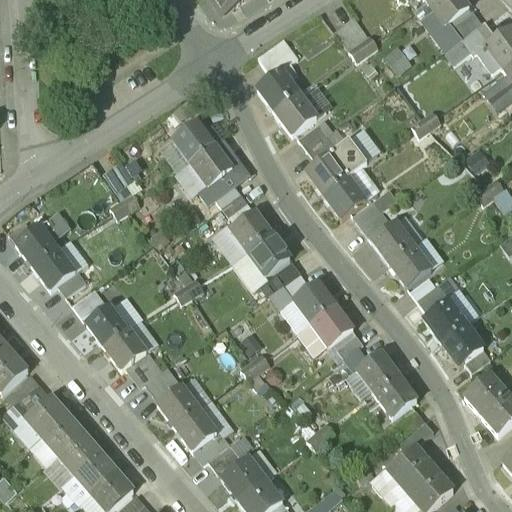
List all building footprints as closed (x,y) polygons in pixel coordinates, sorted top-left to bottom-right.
[(211,0),(204,5),(215,23),(250,0),(211,0)] [(418,0),(426,10),(439,0),(418,0)] [(455,0),(439,0),(426,10),(433,19),(421,27),(443,58),(458,47),(459,47),(447,30),(466,17),(467,16),(455,0)] [(466,17),(447,30),(459,47),(479,33),(470,20),(468,21),(466,17)] [(365,44),(352,25),(343,32),(355,50),(356,51),(365,44)] [(459,47),(458,47),(471,65),(475,61),(477,63),(485,57),(484,56),(495,47),(482,30),(479,33),(459,47)] [(355,50),(343,32),(332,39),(345,57),(355,50)] [(495,47),(484,56),(485,57),(498,76),(501,80),(511,71),(511,41),(509,37),(495,47)] [(368,44),(357,51),(361,57),(372,49),(368,44)] [(282,48),(256,67),(270,86),(279,80),(289,73),(296,68),(282,48)] [(372,49),(361,57),(365,63),(376,55),(372,49)] [(357,51),(346,59),(350,65),(361,57),(357,51)] [(361,57),(350,65),(354,71),(365,63),(361,57)] [(498,76),(485,57),(477,63),(490,81),(498,76)] [(511,71),(501,80),(511,95),(511,71)] [(270,86),(255,98),(272,122),(297,103),(279,80),(270,86)] [(297,103),(272,122),(290,145),(314,127),(297,103)] [(430,119),(419,127),(424,133),(434,126),(430,119)] [(434,126),(424,133),(428,139),(438,132),(434,126)] [(424,133),(419,127),(409,134),(413,141),(424,133)] [(205,143),(196,131),(171,148),(188,173),(213,155),(220,149),(212,138),(205,143)] [(424,133),(413,141),(417,146),(428,139),(424,133)] [(316,135),(297,149),(304,159),(324,144),(316,135)] [(324,144),(304,159),(311,169),(331,154),(324,144)] [(347,150),(328,164),(345,188),(365,174),(347,150)] [(213,155),(188,173),(205,198),(222,185),(230,180),(213,155)] [(345,188),(328,164),(303,182),(320,205),(345,188)] [(121,169),(101,181),(114,201),(133,188),(121,169)] [(212,208),(230,195),(222,185),(205,198),(212,208)] [(345,188),(320,205),(338,230),(363,211),(345,188)] [(494,188),(483,196),(487,201),(498,194),(494,188)] [(498,194),(487,201),(491,207),(501,199),(498,194)] [(230,195),(212,208),(219,218),(237,205),(230,195)] [(483,196),(471,204),(475,210),(487,201),(483,196)] [(487,201),(475,210),(479,215),(491,207),(487,201)] [(131,203),(119,210),(123,216),(135,209),(131,203)] [(237,205),(219,218),(225,227),(245,213),(238,204),(237,205)] [(135,209),(123,216),(126,221),(138,214),(135,209)] [(119,210),(108,217),(111,224),(123,216),(119,210)] [(371,212),(351,226),(358,237),(379,222),(371,212)] [(123,216),(111,224),(115,228),(126,221),(123,216)] [(252,222),(227,241),(244,265),(269,246),(252,222)] [(379,222),(358,237),(366,247),(386,232),(379,222)] [(63,242),(52,226),(39,235),(51,251),(63,242)] [(24,230),(8,242),(15,252),(32,240),(24,230)] [(393,233),(369,251),(387,275),(411,257),(393,233)] [(32,240),(15,252),(33,277),(56,259),(51,251),(39,235),(32,240)] [(231,274),(244,265),(227,241),(224,235),(211,245),(231,274)] [(269,246),(244,265),(261,289),(286,270),(269,246)] [(411,257),(387,275),(404,298),(428,280),(411,257)] [(56,259),(33,277),(49,300),(56,294),(73,282),(56,259)] [(244,265),(231,274),(250,301),(256,297),(263,292),(261,289),(244,265)] [(263,292),(256,297),(264,309),(279,298),(297,285),(289,274),(263,292)] [(73,282),(56,294),(64,306),(84,291),(76,280),(73,282)] [(428,284),(409,298),(418,309),(436,295),(428,284)] [(297,285),(279,298),(287,309),(305,297),(297,285)] [(436,295),(418,309),(414,312),(422,325),(454,300),(445,288),(436,295)] [(193,290),(183,296),(187,303),(197,296),(193,290)] [(332,318),(314,294),(289,313),(307,337),(332,318)] [(183,296),(171,304),(175,310),(187,303),(183,296)] [(197,296),(187,303),(190,308),(200,301),(197,296)] [(93,299),(71,315),(80,328),(102,312),(93,299)] [(187,303),(175,310),(178,315),(190,308),(187,303)] [(445,311),(421,330),(440,353),(463,333),(445,311)] [(108,317),(85,334),(102,358),(126,340),(108,317)] [(332,318),(307,337),(324,360),(348,342),(332,318)] [(463,333),(440,353),(458,375),(463,371),(482,356),(463,333)] [(126,340),(102,358),(119,381),(143,364),(126,340)] [(351,345),(335,357),(344,368),(360,356),(351,345)] [(349,387),(354,383),(374,367),(365,356),(340,376),(349,387)] [(482,356),(463,371),(471,381),(490,366),(482,356)] [(6,362),(0,367),(0,401),(23,381),(6,362)] [(374,367),(354,383),(373,406),(397,387),(378,364),(374,367)] [(147,366),(128,379),(139,396),(158,382),(147,366)] [(258,366),(248,373),(252,379),(262,371),(258,366)] [(262,371),(252,379),(256,384),(266,376),(262,371)] [(248,373),(237,382),(241,387),(252,379),(248,373)] [(333,400),(349,387),(340,376),(324,389),(333,400)] [(252,379),(241,387),(244,392),(256,384),(252,379)] [(511,407),(490,382),(465,404),(497,442),(511,429),(511,407)] [(25,386),(8,401),(16,410),(33,395),(25,386)] [(397,387),(373,406),(391,429),(415,410),(397,387)] [(173,388),(157,400),(163,408),(178,397),(179,396),(173,388)] [(33,395),(16,410),(24,420),(42,405),(33,395)] [(163,408),(154,416),(171,440),(195,422),(178,397),(163,408)] [(47,408),(21,430),(38,449),(63,427),(47,408)] [(416,417),(397,432),(405,442),(424,427),(416,417)] [(195,422),(171,440),(188,463),(190,462),(212,445),(195,422)] [(63,427),(38,449),(54,469),(80,446),(63,427)] [(420,433),(396,454),(406,465),(412,459),(430,444),(420,433)] [(322,435),(312,444),(316,449),(326,440),(322,435)] [(326,440),(316,449),(321,454),(331,445),(326,440)] [(212,445),(190,462),(200,475),(204,472),(225,457),(215,443),(212,445)] [(312,444),(302,452),(307,457),(316,449),(312,444)] [(80,446),(54,469),(70,488),(96,465),(80,446)] [(316,449),(307,457),(311,462),(321,454),(316,449)] [(225,457),(204,472),(212,484),(234,469),(225,457)] [(431,480),(412,459),(406,465),(385,483),(404,504),(431,480)] [(255,460),(243,470),(259,493),(272,483),(255,460)] [(96,465),(70,488),(86,506),(112,483),(96,465)] [(243,470),(217,490),(232,511),(233,511),(259,493),(243,470)] [(431,480),(404,504),(410,511),(438,511),(451,502),(431,480)] [(112,483),(86,506),(91,511),(117,511),(128,503),(112,483)] [(273,511),(259,493),(233,511),(273,511)] [(328,502),(316,511),(335,511),(336,511),(328,502)]
